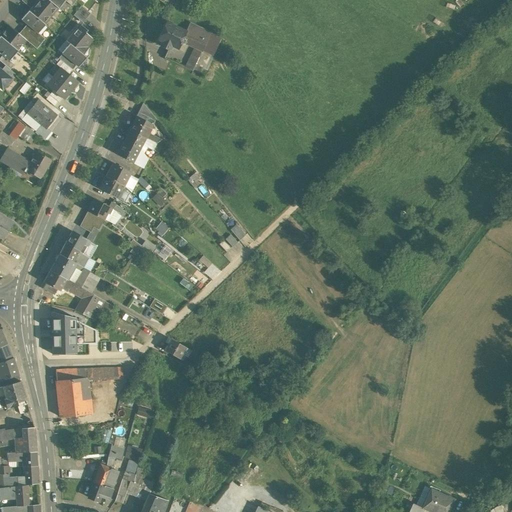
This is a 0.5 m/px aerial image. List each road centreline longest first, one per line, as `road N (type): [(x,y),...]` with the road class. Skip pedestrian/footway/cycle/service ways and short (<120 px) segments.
road 1 (track): [(259,253),(511,0)]
road 2 (secondary): [(23,303),(87,120),(116,0)]
road 3 (residential): [(30,364),(129,362),(259,253)]
road 4 (secondary): [(50,511),(30,364)]
